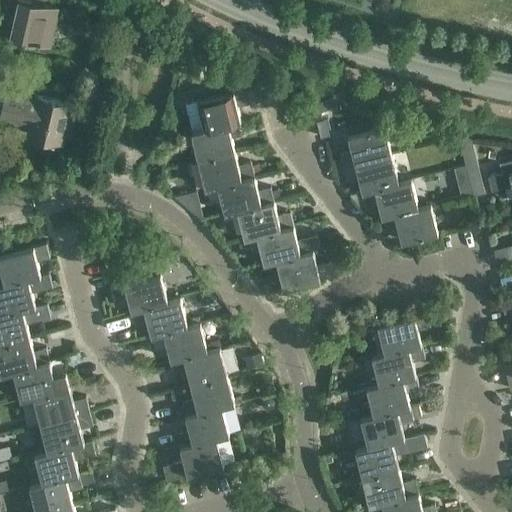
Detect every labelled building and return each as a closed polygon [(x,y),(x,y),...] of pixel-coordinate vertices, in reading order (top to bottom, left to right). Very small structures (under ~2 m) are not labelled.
[(4,0),(0,21),(0,32),(49,44),(57,8),(22,0),(4,0)] [(185,101),(191,130),(204,126),(204,127),(240,117),(237,104),(250,101),(251,106),(263,103),(258,83),(197,98),(185,101)] [(7,90),(1,116),(31,122),(29,133),(62,140),(63,134),(69,135),(73,116),(67,115),(70,102),(38,95),(37,97),(7,90)] [(204,126),(191,130),(198,157),(235,148),(231,135),(244,131),(240,117),(204,127),(204,126)] [(339,150),(342,164),(392,152),(385,124),(348,133),(351,147),(339,150)] [(235,148),(198,157),(205,186),(218,183),(217,183),(254,174),(254,173),(251,160),(238,163),(235,148)] [(392,152),(342,164),(346,179),(359,176),(362,189),(399,180),(399,179),(392,152)] [(502,171),(488,175),(492,189),(511,184),(511,158),(499,161),(502,171)] [(217,183),(218,183),(224,211),(237,208),(237,207),(274,198),(270,185),(258,188),(254,173),(254,174),(217,183)] [(399,180),(362,189),(366,204),(378,201),(381,213),(418,205),(418,204),(411,176),(399,179),(399,180)] [(237,208),(244,236),(257,233),(257,232),(293,224),(290,210),(277,213),(274,198),(237,207),(237,208)] [(418,205),(381,213),(385,229),(398,225),(402,240),(438,231),(431,201),(418,204),(418,205)] [(293,224),(257,232),(257,233),(264,261),(276,258),(276,256),(313,248),(319,246),(316,233),(297,238),(293,224)] [(0,252),(0,264),(4,281),(5,282),(41,272),(38,259),(50,256),(46,241),(0,252)] [(276,256),(276,258),(283,286),(332,274),(329,259),(316,262),(313,248),(276,256)] [(109,272),(119,269),(115,254),(105,257),(109,272)] [(120,265),(124,280),(112,283),(115,298),(127,295),(131,308),(168,299),(168,298),(157,255),(120,265)] [(4,281),(0,282),(0,313),(36,304),(32,289),(43,286),(53,284),(49,270),(41,272),(5,282),(4,281)] [(131,308),(135,323),(148,319),(151,332),(187,324),(187,323),(180,295),(168,298),(168,299),(131,308)] [(0,342),(30,334),(27,321),(40,318),(50,315),(47,301),(36,304),(0,313),(0,342)] [(378,322),(385,350),(385,351),(422,341),(422,342),(418,327),(431,324),(427,309),(378,322)] [(187,324),(151,332),(155,347),(168,344),(171,357),(207,348),(207,347),(200,320),(187,323),(187,324)] [(30,334),(0,342),(0,367),(1,373),(14,370),(50,360),(47,345),(34,349),(30,334)] [(372,353),(379,381),(379,382),(416,373),(413,358),(426,355),(422,342),(422,341),(385,351),(385,350),(372,353)] [(207,348),(171,357),(175,372),(188,368),(192,382),(227,373),(227,371),(238,368),(232,345),(221,347),(220,344),(207,347),(207,348)] [(50,360),(14,370),(21,397),(33,394),(33,393),(70,384),(66,370),(54,373),(50,360)] [(182,398),(186,413),(222,404),(234,401),(227,373),(192,382),(195,395),(182,398)] [(379,381),(366,384),(373,412),(373,413),(410,403),(407,390),(420,387),(416,373),(379,382),(379,381)] [(33,393),(33,394),(40,421),(89,409),(86,395),(74,398),(70,384),(33,393)] [(361,415),(368,444),(404,435),(401,421),(414,418),(410,403),(373,413),(373,412),(361,415)] [(189,427),(176,430),(180,445),(216,435),(216,436),(229,433),(222,404),(186,413),(189,427)] [(89,409),(40,421),(47,449),(48,449),(84,439),(80,426),(93,423),(89,409)] [(404,435),(368,444),(356,447),(363,474),(399,466),(396,451),(427,443),(424,430),(404,435)] [(171,461),(163,463),(167,477),(223,463),(216,436),(216,435),(180,445),(184,458),(171,461)] [(47,449),(35,452),(42,480),(78,470),(75,457),(88,453),(95,451),(91,437),(84,439),(48,449),(47,449)] [(399,466),(363,474),(370,503),(382,500),(382,499),(418,491),(415,476),(403,479),(399,466)] [(29,483),(37,511),(73,501),(70,488),(82,485),(78,470),(42,480),(29,483)] [(7,476),(0,476),(0,488),(9,487),(7,476)] [(382,499),(382,500),(385,511),(437,511),(435,500),(421,504),(418,491),(382,499)] [(76,511),(73,501),(37,511),(36,511),(116,511),(115,506),(92,511),(76,511)]
